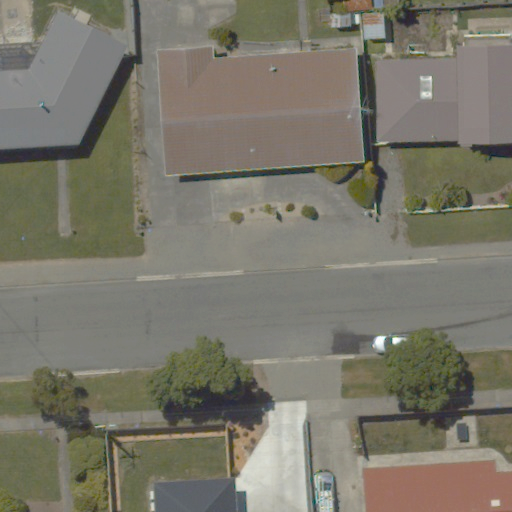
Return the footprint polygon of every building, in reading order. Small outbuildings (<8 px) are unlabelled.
[(38,66),(0,67),(0,140),(77,136),(126,46),(66,14),(38,66)] [(456,43),(376,48),(381,132),(451,128),(450,120),(511,116),(511,16),(455,20),(456,43)] [(156,47),(164,162),(356,149),(347,34),(156,47)] [(511,511),(511,454),(365,458),(365,511),(511,511)] [(235,511),(232,466),(148,471),(151,511),(235,511)]
